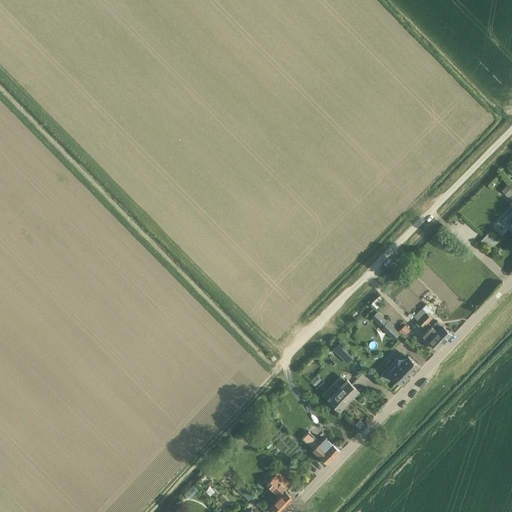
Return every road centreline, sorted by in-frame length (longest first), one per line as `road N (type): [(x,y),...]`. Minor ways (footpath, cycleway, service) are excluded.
road 1 (unclassified): [(290,511),(511,280)]
road 2 (unclassified): [(286,355),(511,132)]
